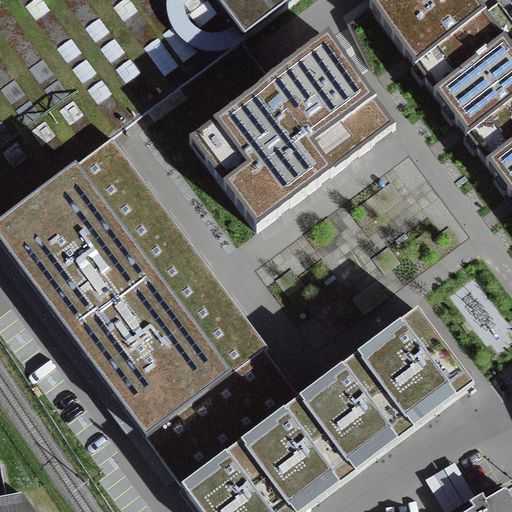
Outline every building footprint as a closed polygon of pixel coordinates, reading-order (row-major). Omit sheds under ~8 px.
[(0,0),(0,224),(112,141),(300,0),(0,0)] [(381,0),(369,9),(409,62),(433,95),(505,42),(484,15),(473,0),(381,0)] [(328,40),(189,144),(257,233),(384,138),(396,129),(328,40)] [(511,51),(505,42),(433,95),(461,132),(486,165),(511,145),(511,51)] [(148,190),(112,141),(0,224),(0,246),(11,261),(43,303),(74,346),(106,388),(138,431),(181,488),(300,400),(283,376),(265,353),(268,350),(232,301),(148,190)] [(511,145),(486,165),(511,199),(511,145)] [(300,400),(181,488),(198,511),(306,511),(330,494),(363,470),(389,451),(424,424),(448,407),(467,393),(474,387),(418,312),(300,400)] [(511,511),(511,500),(506,490),(487,500),(484,495),(471,502),(475,508),(468,511),(511,511)] [(0,511),(33,511),(22,495),(0,499),(0,511)]
